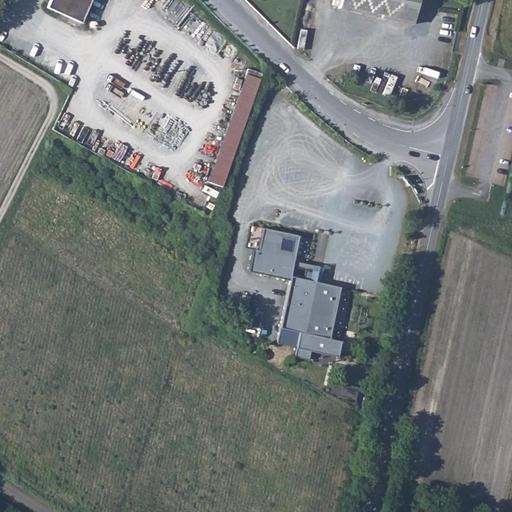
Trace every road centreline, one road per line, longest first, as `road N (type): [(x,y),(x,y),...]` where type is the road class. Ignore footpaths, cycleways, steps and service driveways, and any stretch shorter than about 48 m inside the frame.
road 1 (secondary): [(367,511),(448,157)]
road 2 (unclassified): [(448,157),(338,113),(220,0)]
road 3 (track): [(0,217),(56,104),(53,91),(0,56)]
road 4 (secondary): [(448,157),(483,0)]
